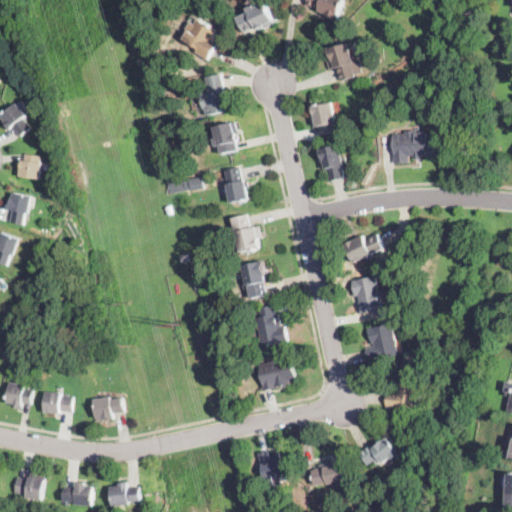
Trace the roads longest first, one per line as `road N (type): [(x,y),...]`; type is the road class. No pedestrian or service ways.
road 1 (residential): [(0,435),(119,451),(345,404)]
road 2 (residential): [(274,84),(345,404)]
road 3 (residential): [(511,200),(398,197),(305,214)]
